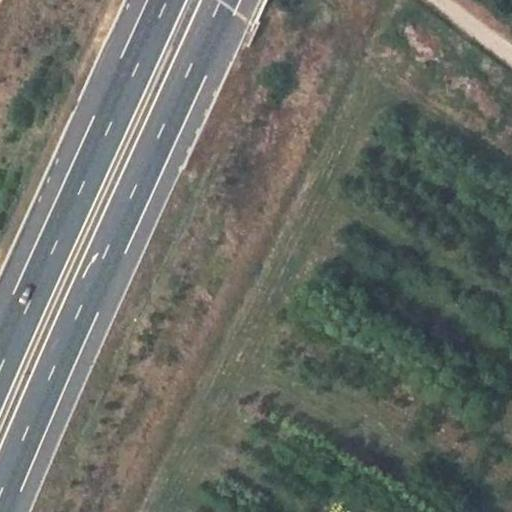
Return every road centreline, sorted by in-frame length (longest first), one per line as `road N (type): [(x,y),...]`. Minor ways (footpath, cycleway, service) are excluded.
road 1 (motorway): [(0,490),(222,0)]
road 2 (motorway): [(164,0),(0,358)]
